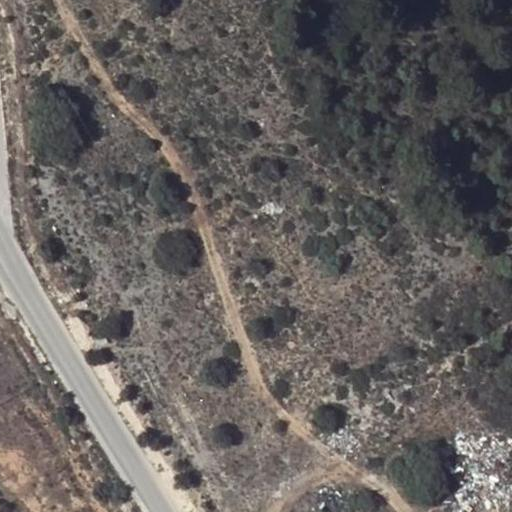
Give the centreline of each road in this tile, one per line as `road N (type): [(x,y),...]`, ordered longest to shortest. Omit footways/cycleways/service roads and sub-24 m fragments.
road 1 (track): [(60,0),(104,81),(180,170),(232,320),(272,405),(405,511)]
road 2 (unclassified): [(157,511),(21,283)]
